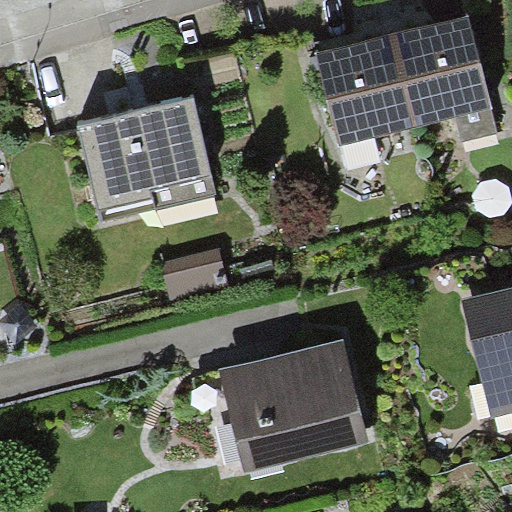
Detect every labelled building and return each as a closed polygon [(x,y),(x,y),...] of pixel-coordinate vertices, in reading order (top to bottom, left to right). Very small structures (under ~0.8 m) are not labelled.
[(468,22),(321,58),(343,148),(457,121),(462,140),(495,132),(468,22)] [(141,115),(79,130),(100,220),(217,193),(197,103),(141,115)] [(217,251),(164,263),(171,296),(224,283),(217,251)] [(511,293),(464,306),(492,419),(511,414),(511,293)] [(273,362),(221,374),(245,471),(366,442),(342,345),(273,362)]
